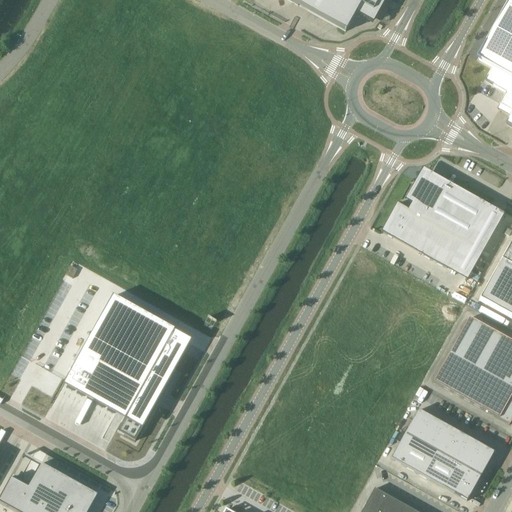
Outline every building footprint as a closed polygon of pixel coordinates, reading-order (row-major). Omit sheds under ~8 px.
[(286,0),(345,32),(355,15),(360,6),(372,13),(379,0),(286,0)] [(511,0),(479,60),(493,68),(488,77),(486,82),(494,87),(507,94),(500,105),(511,111),(511,118),(507,126),(511,128),(511,0)] [(416,208),(398,240),(449,271),(462,247),(469,251),(490,212),(445,185),(427,215),(416,208)] [(511,240),(479,301),(511,319),(511,240)] [(511,342),(469,319),(433,383),(509,426),(511,420),(511,342)] [(89,333),(51,396),(113,430),(151,367),(89,333)] [(418,411),(404,436),(417,443),(431,418),(418,411)] [(431,418),(417,443),(430,450),(443,425),(431,418)] [(443,425),(430,450),(442,457),(456,432),(443,425)] [(456,432),(442,457),(455,464),(468,439),(456,432)] [(404,436),(391,460),(467,502),(480,478),(467,471),(455,464),(442,457),(430,450),(417,443),(404,436)] [(468,439),(455,464),(467,471),(481,446),(468,439)] [(481,446),(467,471),(480,478),(494,453),(481,446)] [(5,483),(0,491),(0,503),(15,511),(98,511),(106,498),(50,467),(39,485),(13,469),(5,483)] [(374,490),(365,506),(376,511),(385,496),(374,490)] [(385,496),(376,511),(389,511),(396,502),(385,496)] [(414,511),(396,502),(389,511),(414,511)]
